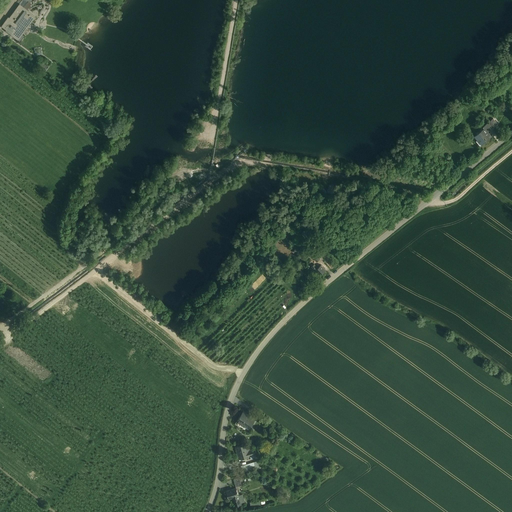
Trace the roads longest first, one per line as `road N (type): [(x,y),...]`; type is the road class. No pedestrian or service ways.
road 1 (track): [(0,343),(239,160),(443,202),(511,151)]
road 2 (unclassified): [(511,132),(265,341),(228,407),(207,511)]
